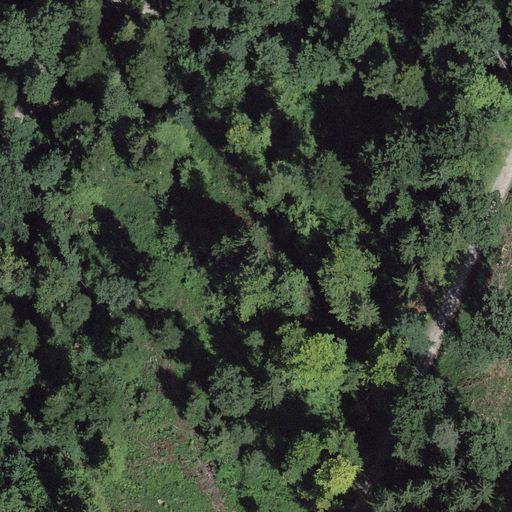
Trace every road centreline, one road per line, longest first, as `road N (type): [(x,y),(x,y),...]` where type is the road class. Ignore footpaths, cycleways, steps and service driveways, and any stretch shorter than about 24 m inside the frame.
road 1 (track): [(511,213),(363,511)]
road 2 (track): [(73,0),(0,197)]
